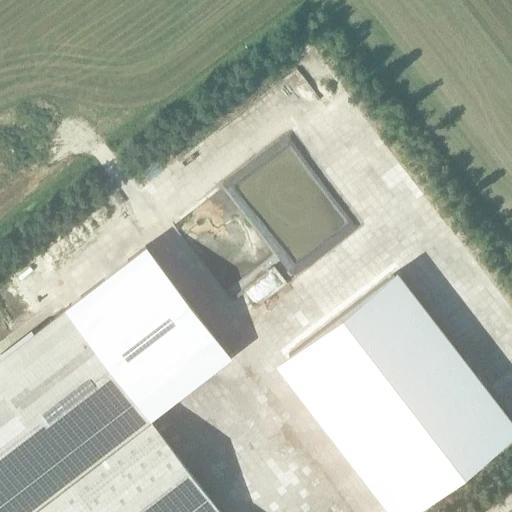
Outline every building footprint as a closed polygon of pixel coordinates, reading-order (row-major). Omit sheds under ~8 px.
[(197,244),(189,250),(200,266),(208,260),(197,244)] [(412,511),(511,435),(511,429),(393,275),(288,355),(408,511),(412,511)] [(224,281),(211,297),(251,329),(262,316),(242,301),(245,297),(224,281)] [(93,322),(116,344),(131,330),(107,307),(93,322)] [(0,511),(23,511),(148,417),(64,309),(0,358),(0,511)] [(203,363),(206,375),(240,366),(237,354),(203,363)] [(172,394),(204,380),(199,368),(167,382),(172,394)] [(286,451),(314,432),(323,444),(341,431),(313,391),(284,411),(288,417),(271,429),(286,451)]
